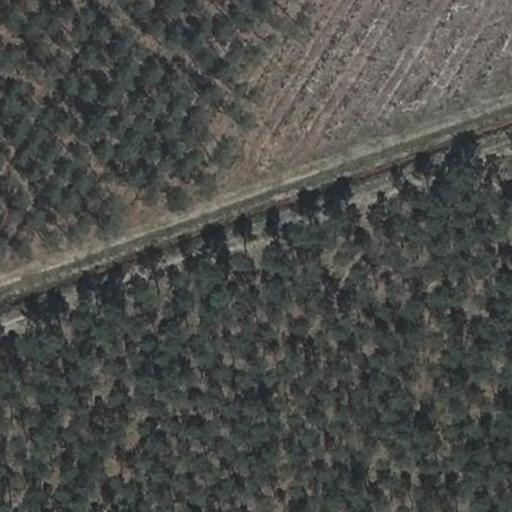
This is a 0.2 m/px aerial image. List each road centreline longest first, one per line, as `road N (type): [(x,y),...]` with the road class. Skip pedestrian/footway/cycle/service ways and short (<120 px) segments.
road 1 (track): [(511,94),(0,277)]
road 2 (track): [(511,147),(0,327)]
